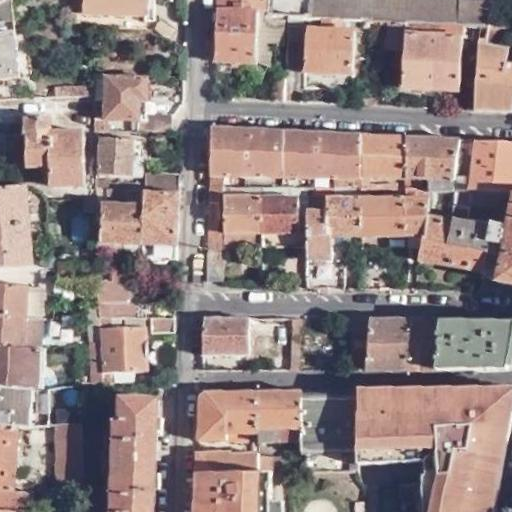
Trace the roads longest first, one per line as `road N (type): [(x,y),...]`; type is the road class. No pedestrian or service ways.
road 1 (residential): [(511,380),(181,378)]
road 2 (residential): [(184,299),(511,308)]
road 3 (residential): [(511,127),(192,109)]
road 4 (residential): [(184,299),(192,109)]
road 5 (residential): [(176,511),(181,378)]
